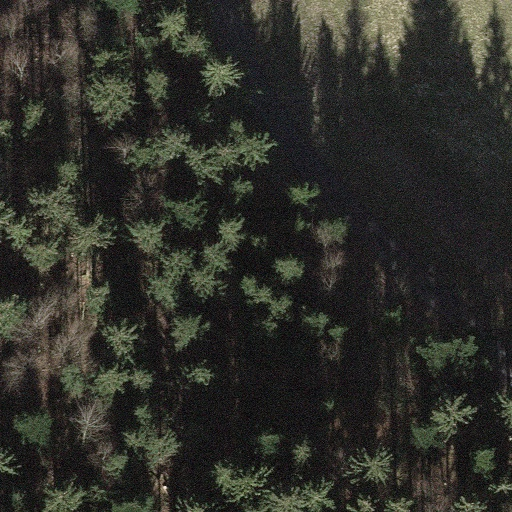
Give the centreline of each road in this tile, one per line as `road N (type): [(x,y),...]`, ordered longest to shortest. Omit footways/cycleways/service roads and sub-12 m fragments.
road 1 (track): [(186,511),(153,341),(47,0)]
road 2 (track): [(208,0),(244,79),(313,178),(511,379)]
